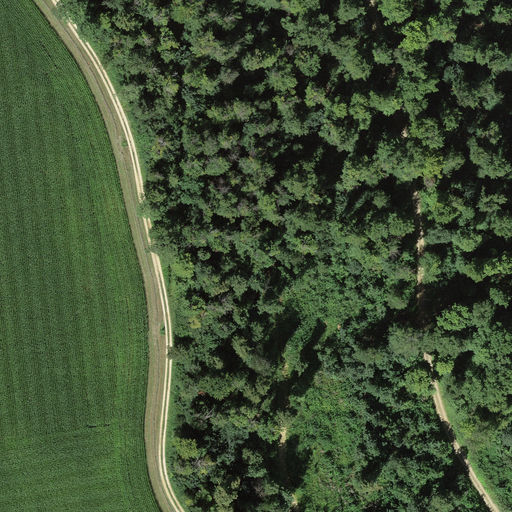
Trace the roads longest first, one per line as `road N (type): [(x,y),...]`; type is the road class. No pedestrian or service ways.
road 1 (track): [(54,0),(127,131),(162,294),(168,355),(159,464),(178,511)]
road 2 (track): [(370,0),(421,220),(432,374),(453,437),(499,511)]
road 3 (track): [(166,324),(181,111),(174,56),(154,0)]
road 4 (track): [(298,511),(283,452),(281,333)]
